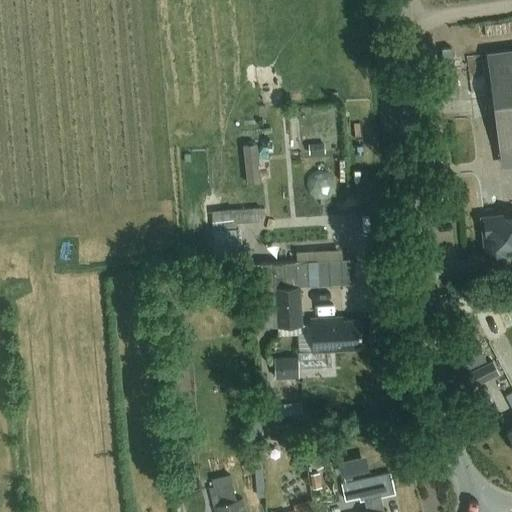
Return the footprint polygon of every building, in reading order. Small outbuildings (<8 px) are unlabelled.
[(511,48),(486,52),(498,153),(511,151),(511,48)] [(257,142),(243,143),(247,182),(261,180),(257,142)] [(281,187),(280,171),(270,172),(271,188),(281,187)] [(264,203),(218,207),(221,250),(244,249),(242,219),(265,217),(264,203)] [(511,214),(483,218),(488,254),(511,250),(511,214)] [(341,248),(295,251),(296,262),(307,261),(309,285),(317,285),(316,260),(342,259),(341,248)] [(342,259),(316,260),(317,285),(353,283),(352,259),(342,259)] [(300,286),(309,285),(307,261),(296,262),(260,264),(262,288),(274,287),(274,290),(261,291),(260,287),(250,287),(250,290),(251,308),(260,307),(261,327),(302,325),(300,286)] [(188,285),(189,294),(212,292),(211,283),(188,285)] [(341,320),(340,316),(310,318),(311,350),(358,347),(357,319),(341,320)] [(297,355),(274,356),(275,378),(298,377),(297,355)] [(492,360),(466,372),(473,386),(499,374),(492,360)] [(181,364),(171,365),(172,394),(183,393),(181,364)] [(269,381),(257,382),(258,396),(270,395),(269,381)] [(184,394),(171,395),(172,410),(185,409),(184,394)] [(266,397),(249,399),(251,424),(268,423),(266,397)] [(268,437),(303,433),(301,421),(266,425),(268,437)] [(327,439),(307,450),(317,469),(338,458),(327,439)] [(320,472),(308,474),(311,489),(322,487),(320,472)] [(386,475),(341,485),(345,501),(358,498),(359,502),(364,501),(366,511),(385,511),(384,511),(380,497),(391,495),(386,475)] [(245,511),(241,498),(213,506),(214,511),(245,511)]
